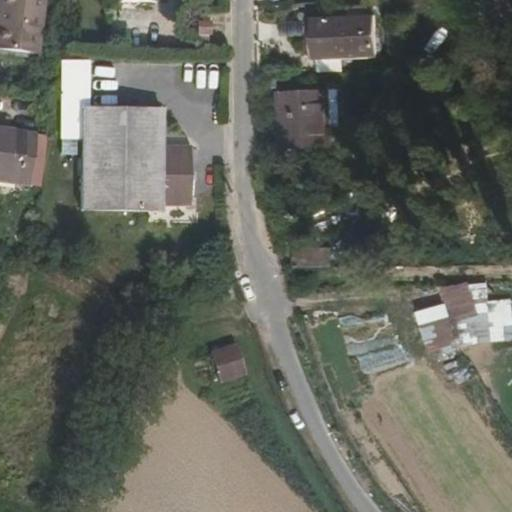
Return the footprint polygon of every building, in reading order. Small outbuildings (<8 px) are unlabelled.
[(0,0),(0,48),(35,53),(40,0),(0,0)] [(318,61),(375,58),(373,16),(316,19),(318,61)] [(193,50),(206,50),(206,30),(193,30),(193,50)] [(287,151),(317,149),(328,149),(326,91),(277,94),(280,151),(287,151)] [(163,145),(163,111),(81,109),(79,212),(162,213),(162,207),(190,206),(190,145),(163,145)] [(33,135),(0,130),(0,179),(28,183),(33,135)] [(318,161),(317,149),(287,151),(287,162),(318,161)] [(426,350),(511,340),(511,299),(489,302),(486,281),(442,286),(444,306),(422,309),(426,350)] [(208,353),(219,384),(245,375),(235,344),(208,353)]
